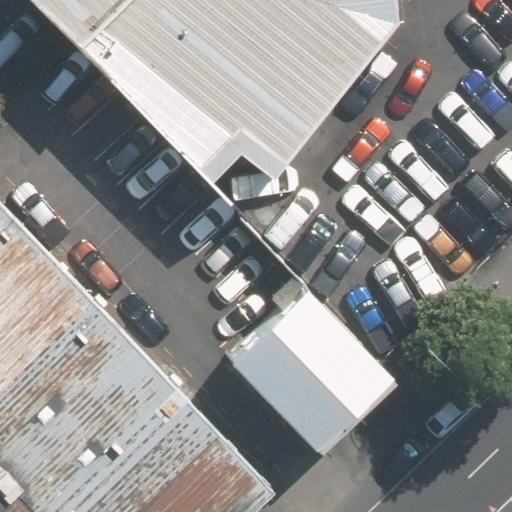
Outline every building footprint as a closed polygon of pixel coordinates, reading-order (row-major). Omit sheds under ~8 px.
[(51,0),(79,28),(109,0),(51,0)] [(109,0),(79,28),(214,166),(249,136),(283,162),(404,1),(404,0),(109,0)] [(0,453),(57,511),(229,511),(275,469),(0,185),(0,453)] [(393,373),(299,281),(203,379),(297,470),(393,373)] [(57,511),(0,453),(0,511),(57,511)]
